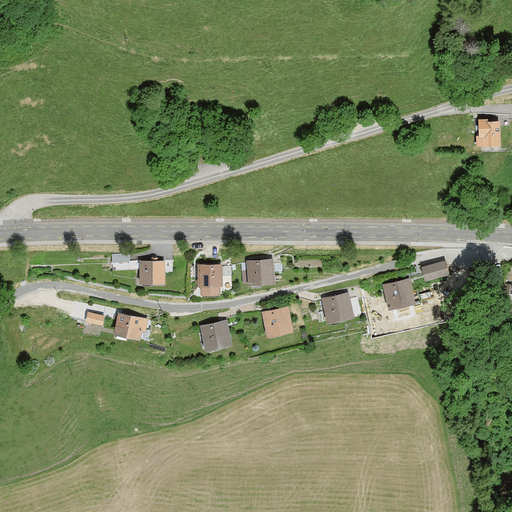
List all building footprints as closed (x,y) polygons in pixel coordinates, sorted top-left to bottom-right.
[(488,116),(478,117),(479,136),(484,135),(484,143),(493,142),(501,142),(500,119),(492,118),(488,118),(488,116)] [(130,262),(130,253),(112,254),(112,263),(130,262)] [(276,285),(274,259),(246,261),(247,270),(248,286),(276,285)] [(446,260),(422,267),(425,282),(450,275),(446,260)] [(165,261),(140,261),(140,286),(165,285),(165,261)] [(223,264),(198,264),(198,287),(201,287),(201,296),(221,296),(220,287),(223,287),(223,275),(232,275),(232,265),(223,265),(223,264)] [(416,305),(410,278),(382,284),(388,311),(393,310),(395,319),(397,320),(413,316),(415,313),(413,306),(416,305)] [(355,318),(349,292),(321,298),(328,324),(355,318)] [(294,333),(288,306),(262,312),(267,338),(294,333)] [(105,316),(88,312),(87,317),(86,323),(103,326),(105,316)] [(148,319),(118,312),(114,336),(116,336),(115,340),(126,343),(127,339),(140,341),(142,332),(146,332),(148,319)] [(233,346),(227,320),(200,326),(205,352),(233,346)]
